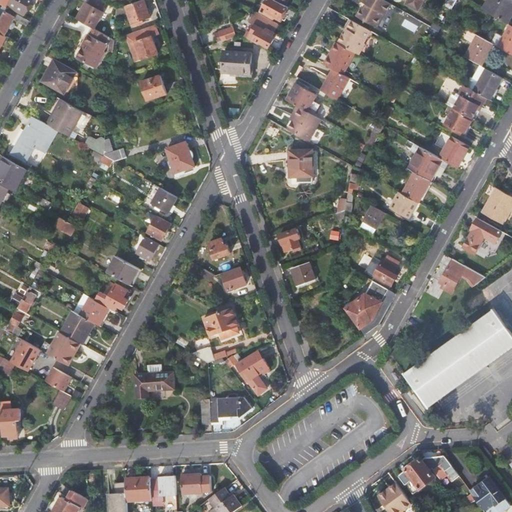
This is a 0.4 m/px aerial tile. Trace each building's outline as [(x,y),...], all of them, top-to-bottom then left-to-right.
[(7,0),(4,6),(6,8),(8,6),(24,14),(32,0),(7,0)] [(100,11),(105,3),(98,0),(90,0),(88,4),(86,3),(76,19),(93,28),(95,29),(104,13),(100,11)] [(127,7),(130,14),(135,28),(145,23),(144,21),(151,18),(144,0),(127,7)] [(282,21),(289,8),(274,0),(269,0),(262,12),(274,20),(275,17),(282,21)] [(386,14),(391,4),(382,0),(361,0),(360,2),(367,5),(364,10),(362,9),(357,17),(375,27),(383,14),(386,14)] [(411,0),(408,5),(418,10),(423,0),(411,0)] [(511,0),(488,0),(483,10),(506,23),(511,13),(510,12),(511,8),(511,0)] [(117,19),(130,14),(127,7),(117,10),(117,19)] [(14,21),(27,28),(30,21),(8,8),(1,20),(0,19),(0,32),(5,36),(14,21)] [(279,24),(257,12),(251,22),(256,25),(255,26),(248,39),(254,42),(255,41),(262,45),(263,43),(270,47),(275,38),(272,37),(274,33),(279,24)] [(406,18),(403,24),(415,32),(419,26),(406,18)] [(371,32),(351,21),(346,29),(348,30),(345,35),(343,34),(338,44),(339,44),(356,54),(359,56),(365,45),(364,44),(371,32)] [(494,45),(497,47),(511,55),(511,26),(509,25),(503,37),(497,34),(491,44),(494,45)] [(159,35),(156,26),(127,36),(136,62),(158,55),(152,38),(159,35)] [(105,43),(108,37),(95,29),(93,28),(89,35),(88,34),(83,41),(88,44),(85,50),(80,47),(74,57),(96,69),(105,52),(103,51),(107,45),(105,43)] [(235,37),(232,28),(219,33),(222,41),(235,37)] [(479,37),(467,59),(482,67),(494,45),(491,44),(479,37)] [(344,75),(356,54),(339,44),(331,57),(329,56),(325,65),(333,69),(344,75)] [(248,76),(250,54),(222,52),(221,74),(248,76)] [(65,95),(77,73),(54,61),(43,82),(65,95)] [(333,69),(321,91),(338,101),(350,79),(344,75),(333,69)] [(487,70),(475,92),(486,98),(490,100),(502,79),(487,70)] [(166,93),(160,75),(141,82),(148,99),(166,93)] [(296,85),(287,100),(308,112),(317,96),(296,85)] [(486,98),(475,92),(472,90),(465,86),(459,95),(462,96),(454,110),(473,120),(480,107),(483,108),(488,99),(486,98)] [(62,100),(47,125),(58,131),(69,137),(83,112),(62,100)] [(383,126),(395,104),(390,101),(378,123),(383,126)] [(321,106),(313,102),(308,112),(315,116),(321,106)] [(295,117),(288,130),(309,142),(321,120),(298,107),(293,115),(295,117)] [(450,107),(446,114),(450,117),(454,110),(450,107)] [(450,117),(446,114),(441,123),(464,136),(473,120),(454,110),(450,117)] [(45,152),(58,131),(47,125),(34,117),(13,154),(26,162),(35,147),(45,152)] [(462,163),(471,147),(454,138),(445,154),(462,163)] [(106,141),(105,155),(114,152),(109,140),(106,141)] [(423,140),(419,146),(422,148),(434,155),(438,148),(423,140)] [(196,166),(187,142),(168,148),(176,173),(196,166)] [(422,148),(410,170),(416,173),(432,182),(444,160),(442,159),(434,155),(422,148)] [(127,158),(124,149),(114,152),(105,155),(105,156),(117,162),(127,158)] [(312,177),(312,152),(290,152),(290,177),(297,177),(297,182),(311,182),(311,177),(312,177)] [(6,158),(0,169),(0,183),(9,188),(16,192),(28,170),(6,158)] [(416,173),(404,195),(419,203),(419,204),(432,182),(416,173)] [(360,177),(352,176),(349,190),(357,191),(360,177)] [(94,183),(96,180),(92,177),(88,184),(91,185),(93,182),(94,183)] [(0,203),(9,188),(0,183),(0,203)] [(505,223),(511,211),(511,194),(498,187),(484,212),(505,223)] [(169,212),(177,198),(161,189),(153,203),(169,212)] [(69,211),(64,220),(67,221),(78,201),(63,193),(57,204),(69,211)] [(409,220),(419,203),(404,195),(400,193),(391,210),(409,220)] [(340,198),(337,212),(346,209),(348,200),(340,198)] [(74,212),(84,219),(91,208),(81,201),(74,212)] [(378,228),(386,213),(374,207),(366,221),(378,228)] [(55,208),(52,213),(61,218),(63,213),(55,208)] [(172,224),(158,216),(149,232),(163,240),(172,224)] [(72,236),(77,227),(67,221),(64,220),(61,218),(56,227),(72,236)] [(498,242),(504,231),(480,218),(474,229),(476,230),(466,247),(477,253),(487,236),(498,242)] [(374,236),(378,228),(366,221),(361,229),(374,236)] [(280,235),(286,251),(300,246),(297,235),(300,234),(298,228),(280,235)] [(151,261),(160,245),(147,238),(139,253),(151,261)] [(211,242),(216,258),(231,252),(229,244),(226,245),(223,238),(211,242)] [(115,255),(106,272),(130,285),(139,269),(115,255)] [(389,257),(386,262),(398,269),(401,264),(389,257)] [(462,277),(476,285),(485,278),(455,260),(441,283),(447,286),(445,290),(453,294),(462,277)] [(315,278),(309,262),(292,268),(298,284),(315,278)] [(378,277),(392,286),(394,286),(402,272),(398,269),(386,262),(385,262),(377,276),(378,277)] [(246,284),(240,268),(222,274),(228,290),(246,284)] [(213,279),(215,275),(206,269),(204,274),(213,279)] [(390,289),(392,286),(378,277),(375,281),(390,289)] [(365,297),(347,310),(366,336),(380,325),(387,313),(391,306),(385,302),(391,290),(390,289),(375,281),(374,280),(365,297)] [(98,302),(109,308),(110,309),(117,312),(120,307),(124,308),(129,300),(125,297),(128,291),(118,285),(110,298),(103,293),(103,294),(101,293),(100,295),(101,296),(98,302)] [(385,302),(391,306),(398,294),(391,290),(385,302)] [(26,300),(24,299),(18,308),(29,314),(39,297),(31,292),(26,300)] [(92,298),(82,316),(96,324),(100,326),(110,309),(109,308),(98,302),(92,298)] [(240,314),(237,306),(214,313),(215,318),(219,317),(226,337),(243,331),(236,315),(240,314)] [(31,319),(32,316),(29,314),(18,308),(12,319),(10,324),(6,330),(14,334),(18,326),(20,327),(26,317),(31,319)] [(75,312),(63,334),(82,344),(84,345),(96,324),(82,316),(75,312)] [(430,409),(442,401),(511,350),(511,337),(494,313),(417,368),(406,376),(430,409)] [(3,320),(10,324),(12,319),(5,316),(3,320)] [(74,358),(82,344),(63,334),(61,332),(49,354),(67,364),(71,356),(74,358)] [(24,340),(12,362),(16,364),(30,371),(41,350),(24,340)] [(212,347),(193,354),(210,363),(217,360),(217,359),(218,358),(216,354),(215,355),(212,347)] [(240,364),(252,386),(274,373),(268,363),(267,365),(260,352),(240,364)] [(243,360),(239,354),(228,360),(233,367),(243,360)] [(0,368),(9,374),(16,364),(12,362),(4,357),(0,364),(0,368)] [(62,389),(65,391),(73,378),(54,368),(47,381),(62,389)] [(176,390),(175,372),(136,374),(136,399),(149,398),(149,392),(176,390)] [(65,409),(72,396),(65,391),(62,389),(54,403),(65,409)] [(246,397),(211,399),(213,421),(221,421),(221,416),(239,415),(242,418),(254,409),(246,397)] [(204,423),(213,423),(213,421),(211,399),(203,400),(204,423)] [(19,437),(19,429),(19,419),(22,419),(22,408),(13,408),(12,400),(2,400),(4,434),(11,433),(11,437),(19,437)] [(455,481),(462,475),(449,457),(426,458),(423,461),(422,459),(406,470),(408,471),(401,476),(415,495),(438,479),(432,470),(434,468),(436,470),(444,465),(455,481)] [(201,473),(183,474),(184,493),(203,492),(203,490),(212,490),(211,474),(202,475),(201,473)] [(162,495),(177,494),(176,475),(160,476),(160,479),(151,479),(152,500),(152,501),(158,501),(162,501),(162,495)] [(127,501),(152,500),(151,479),(151,478),(126,479),(127,482),(127,501)] [(511,503),(493,478),(474,491),(476,493),(480,499),(489,511),(502,511),(511,505),(511,503)] [(127,511),(127,501),(127,482),(115,483),(116,496),(108,496),(109,511),(127,511)] [(397,482),(379,495),(392,511),(401,511),(413,503),(397,482)] [(233,511),(239,508),(242,506),(235,497),(233,498),(231,496),(225,487),(209,499),(215,507),(207,511),(233,511)] [(0,505),(10,505),(9,488),(0,488),(0,505)] [(89,500),(74,491),(69,499),(81,506),(85,508),(89,500)] [(470,497),(473,502),(480,499),(476,493),(470,497)] [(61,511),(78,511),(81,506),(69,499),(68,500),(63,498),(56,509),(61,511)]
